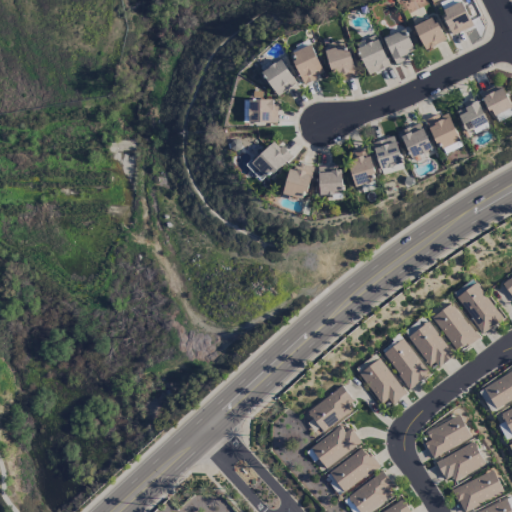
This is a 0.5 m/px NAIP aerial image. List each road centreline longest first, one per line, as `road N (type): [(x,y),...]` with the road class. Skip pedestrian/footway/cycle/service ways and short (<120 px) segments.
road 1 (secondary): [(118,511),(390,265),(511,190)]
road 2 (residential): [(511,42),(325,125)]
road 3 (residential): [(511,344),(404,436)]
